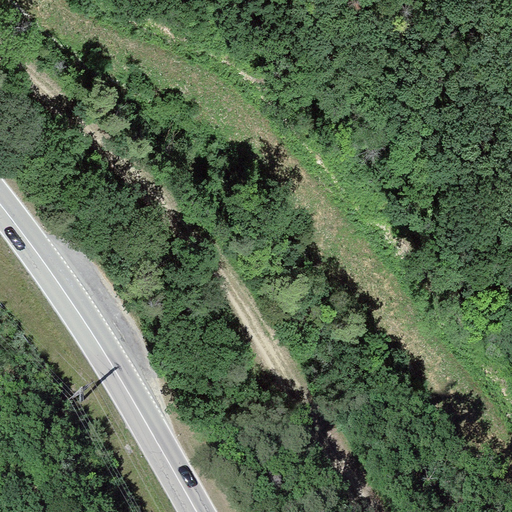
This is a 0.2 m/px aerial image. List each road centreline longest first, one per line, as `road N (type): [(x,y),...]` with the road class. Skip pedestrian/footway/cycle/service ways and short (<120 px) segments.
road 1 (track): [(361,511),(239,304),(179,221),(0,52)]
road 2 (secondary): [(195,511),(98,341),(0,204)]
